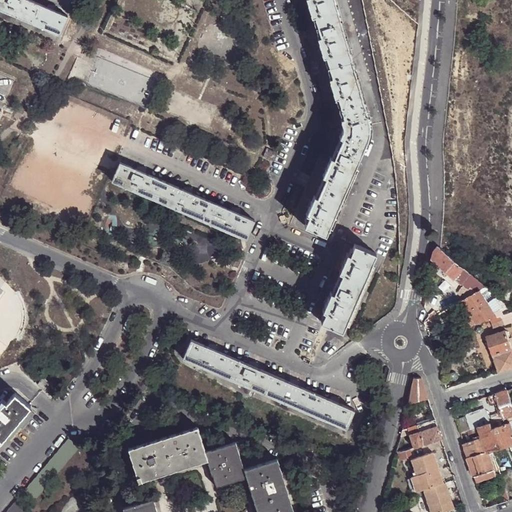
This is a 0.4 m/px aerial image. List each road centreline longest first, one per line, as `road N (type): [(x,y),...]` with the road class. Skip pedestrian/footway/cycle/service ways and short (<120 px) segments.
road 1 (residential): [(286,0),(313,114),(221,332)]
road 2 (residential): [(408,329),(424,236),(422,126),(434,0)]
road 3 (residential): [(366,511),(401,357)]
road 4 (residential): [(130,293),(0,233)]
road 5 (residential): [(84,401),(95,407),(118,399),(165,310)]
road 6 (residential): [(0,484),(59,413),(84,401)]
road 7 (residential): [(84,401),(84,381),(130,293)]
